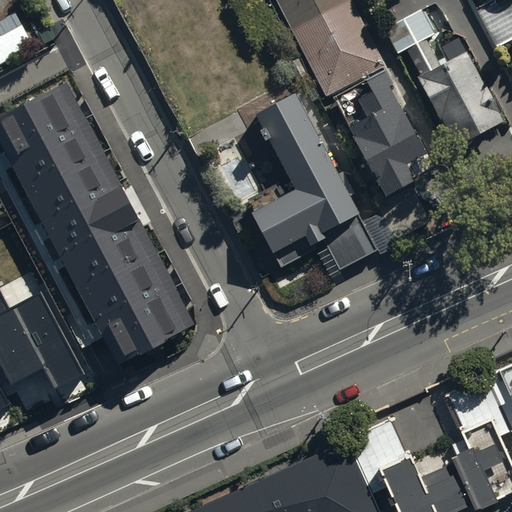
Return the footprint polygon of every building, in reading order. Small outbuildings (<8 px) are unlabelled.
[(349,0),(273,0),(322,96),(383,65),(349,0)] [(511,0),(493,0),(476,9),(495,47),(511,38),(511,0)] [(382,30),(395,55),(406,50),(420,76),(415,78),(454,149),(505,121),(496,105),(511,96),(511,86),(508,80),(486,92),(464,52),(438,65),(424,39),(434,34),(421,9),(382,30)] [(387,87),(392,84),(384,70),(331,99),(366,161),(371,158),(382,178),(375,181),(384,197),(434,169),(387,87)] [(197,325),(66,81),(0,116),(0,143),(119,366),(197,325)] [(296,93),(256,114),(296,190),(253,213),(282,267),(326,244),(340,271),(379,250),(296,93)] [(0,290),(0,363),(12,386),(44,369),(55,389),(85,373),(41,291),(9,308),(0,290)] [(511,364),(445,394),(460,427),(458,428),(462,438),(449,444),(455,455),(450,458),(459,476),(456,477),(473,511),(511,492),(511,466),(499,439),(511,433),(511,364)] [(0,410),(10,406),(0,387),(0,410)] [(346,440),(377,511),(455,511),(467,507),(448,465),(418,478),(392,419),(346,440)]
